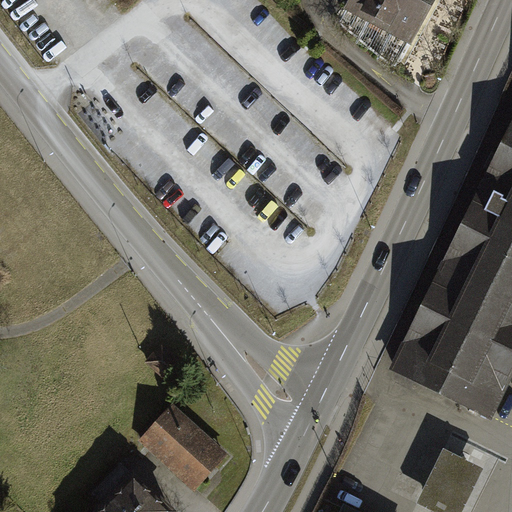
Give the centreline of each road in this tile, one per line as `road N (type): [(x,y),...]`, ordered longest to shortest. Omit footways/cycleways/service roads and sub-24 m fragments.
road 1 (tertiary): [(0,61),(232,340),(313,416)]
road 2 (secondary): [(313,416),(505,0)]
